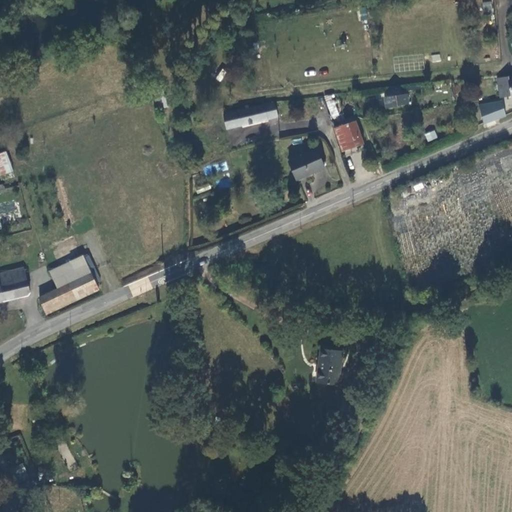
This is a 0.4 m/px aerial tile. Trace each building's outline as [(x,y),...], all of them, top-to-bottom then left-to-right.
[(482,2),(484,12),(492,11),(491,1),(482,2)] [(439,53),(431,55),(432,63),(441,61),(439,53)] [(221,81),(227,71),(222,68),(216,78),(221,81)] [(511,96),(511,82),(509,83),(509,80),(498,82),(500,97),(511,96)] [(401,87),(391,88),(390,89),(391,97),(385,98),(386,108),(408,105),(407,96),(402,96),(401,89),(401,87)] [(344,114),(338,94),(328,95),(334,117),(344,114)] [(502,102),(479,106),(485,124),(507,115),(502,102)] [(266,105),(225,114),(228,129),(280,118),(277,103),(266,104),(266,105)] [(357,122),(342,127),(349,149),(364,145),(357,122)] [(343,151),(349,149),(342,127),(336,129),(343,151)] [(428,142),(438,138),(434,129),(424,133),(428,142)] [(297,181),(325,168),(318,151),(289,164),(297,181)] [(6,152),(0,154),(0,174),(11,171),(6,152)] [(48,269),(58,288),(91,271),(83,254),(48,269)] [(0,301),(33,294),(26,267),(0,273),(0,301)] [(49,313),(98,288),(91,271),(58,288),(41,297),(49,313)] [(328,372),(322,401),(340,405),(345,376),(328,372)]
